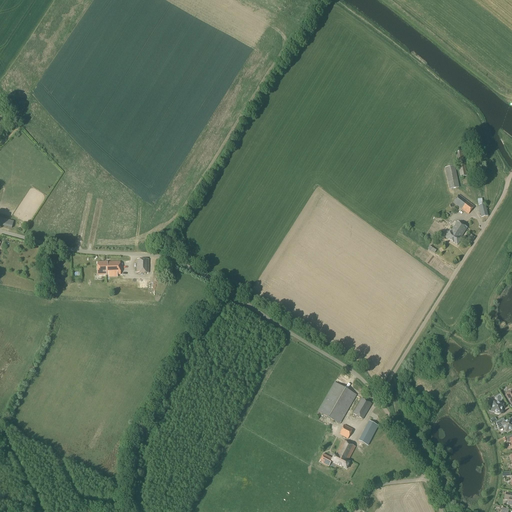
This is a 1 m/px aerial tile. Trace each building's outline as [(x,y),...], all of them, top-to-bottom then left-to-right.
[(461,177),(467,176),(462,151),(455,153),(461,177)] [(450,190),(459,188),(454,166),(445,168),(450,190)] [(468,214),(474,207),(459,195),(453,203),(468,214)] [(481,218),(488,217),(485,204),(478,206),(481,218)] [(444,222),(435,216),(433,219),(442,225),(444,222)] [(0,225),(12,229),(13,222),(0,218),(0,225)] [(462,237),(467,229),(457,222),(450,233),(449,232),(445,238),(457,246),(461,240),(470,246),(475,238),(471,235),(468,239),(464,237),(462,239),(461,238),(462,237)] [(148,273),(149,260),(137,260),(137,273),(148,273)] [(120,275),(120,262),(106,263),(106,262),(97,263),(98,276),(106,275),(106,276),(108,276),(108,275),(120,275)] [(143,295),(143,282),(124,283),(124,287),(120,287),(120,297),(124,297),(124,296),(143,295)] [(339,424),(356,396),(334,383),(318,412),(339,424)] [(500,404),(500,402),(503,400),(500,394),(495,398),(496,400),(496,403),(493,402),(491,402),(488,411),(491,412),(500,415),(503,405),(500,404)] [(363,420),(372,405),(362,399),(353,414),(363,420)] [(511,429),(511,423),(510,419),(503,423),(502,420),(495,423),(498,429),(503,427),(505,433),(511,429)] [(368,446),(368,445),(378,427),(369,422),(358,441),(366,445),(368,446)] [(348,439),(353,430),(344,425),(339,435),(348,439)] [(348,461),(355,447),(343,441),(336,455),(334,454),(332,459),(328,457),(323,454),(320,462),(329,467),(331,462),(346,469),(350,462),(348,461)]
